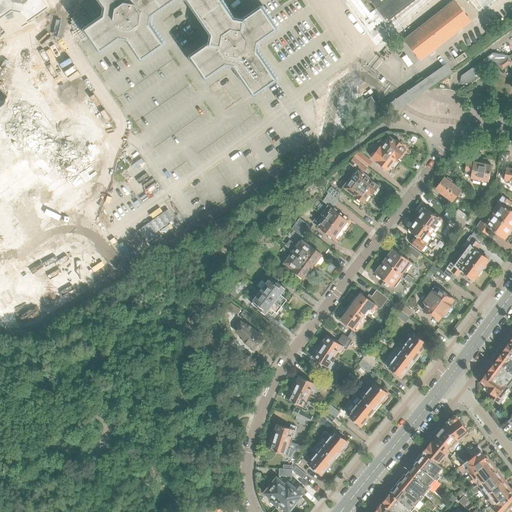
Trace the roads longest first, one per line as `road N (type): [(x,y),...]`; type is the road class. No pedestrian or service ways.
road 1 (primary): [(2,511),(50,432),(168,286),(309,162),(511,8)]
road 2 (primary): [(466,0),(280,142),(134,273),(0,449)]
road 3 (residential): [(458,115),(439,155),(267,394),(249,454),(256,511)]
road 4 (unknown): [(99,511),(236,419),(260,419)]
road 5 (residential): [(345,511),(451,380)]
